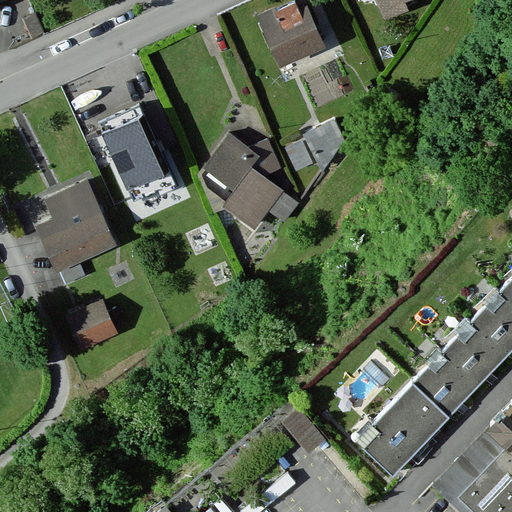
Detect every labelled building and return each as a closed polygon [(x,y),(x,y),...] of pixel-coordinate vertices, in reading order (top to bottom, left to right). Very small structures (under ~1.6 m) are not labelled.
[(375,0),(384,19),(405,9),(402,1),(405,0),(375,0)] [(305,1),(261,19),(279,64),(323,46),(305,1)] [(36,13),(23,18),(31,39),(44,33),(36,13)] [(144,116),(103,135),(127,190),(169,172),(144,116)] [(334,123),(305,137),(322,169),(342,140),(334,123)] [(231,134),(206,168),(235,193),(226,204),(254,227),(268,209),(286,222),(298,204),(261,178),(281,167),(268,141),(248,149),(231,134)] [(300,141),(283,149),(294,171),(311,163),(300,141)] [(115,244),(86,180),(44,199),(52,218),(36,225),(56,270),(115,244)] [(511,276),(359,437),(394,471),(511,347),(511,276)] [(116,333),(102,301),(66,316),(79,348),(116,333)] [(511,399),(489,423),(495,428),(511,444),(511,399)] [(324,434),(294,401),(275,418),(295,440),(305,451),(315,442),(324,434)] [(511,511),(511,444),(495,428),(436,487),(462,511),(511,511)] [(168,511),(160,502),(148,511),(168,511)]
